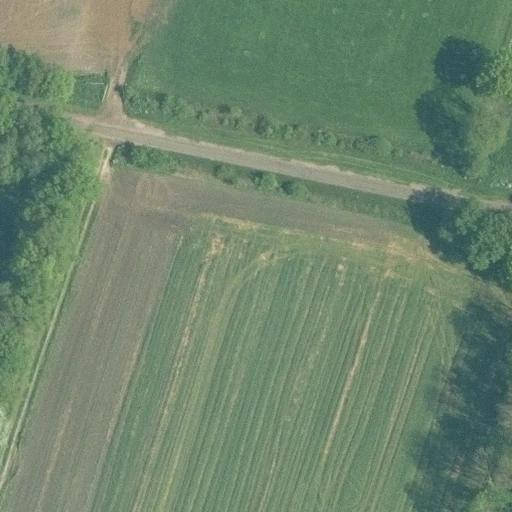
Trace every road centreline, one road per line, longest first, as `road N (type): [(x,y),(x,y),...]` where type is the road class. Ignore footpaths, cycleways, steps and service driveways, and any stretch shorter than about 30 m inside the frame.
road 1 (unclassified): [(0,111),(511,212)]
road 2 (track): [(0,479),(147,0)]
